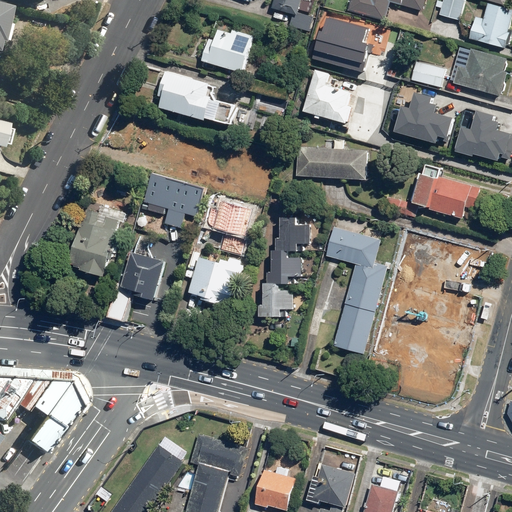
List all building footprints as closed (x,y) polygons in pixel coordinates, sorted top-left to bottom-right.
[(316,17),(302,14),(305,0),(276,0),(274,8),(295,14),(291,26),(312,32),(316,17)] [(351,0),(349,11),(387,21),(392,2),(424,11),(426,0),(351,0)] [(443,0),(440,15),(460,21),(466,0),(465,0),(443,0)] [(0,41),(2,42),(12,6),(0,2),(0,41)] [(470,39),(508,48),(511,33),(511,32),(510,32),(511,24),(511,9),(489,3),(485,18),(476,16),(470,39)] [(315,55),(367,69),(374,42),(369,41),(373,27),(330,16),(326,30),(322,29),(315,55)] [(204,61),(247,73),(257,37),(235,30),(234,34),(220,30),(216,41),(210,39),(204,61)] [(455,84),(503,96),(510,72),(505,71),(508,59),(473,49),(468,68),(459,66),(455,84)] [(424,82),(442,87),(447,69),(429,64),(424,82)] [(306,111),(350,124),(354,111),(362,113),(367,96),(328,85),(332,74),(317,70),(306,111)] [(211,118),(230,124),(235,106),(215,101),(216,97),(210,95),(213,84),(167,71),(160,96),(165,97),(162,108),(210,121),(211,118)] [(231,100),(249,106),(254,90),(235,85),(231,100)] [(406,105),(399,131),(442,142),(444,134),(453,137),(458,116),(439,111),(441,102),(434,100),(435,96),(418,91),(414,107),(406,105)] [(467,125),(461,148),(504,159),(506,152),(511,153),(511,131),(501,129),(503,120),(496,118),(498,113),(480,109),(476,128),(467,125)] [(142,164),(153,167),(165,124),(131,114),(120,152),(143,158),(142,164)] [(327,132),(346,137),(349,126),(331,121),(327,132)] [(298,176),(368,180),(370,151),(299,147),(298,176)] [(431,209),(465,218),(468,207),(477,210),(483,188),(442,176),(444,169),(428,165),(425,174),(419,173),(412,201),(432,207),(431,209)] [(186,214),(198,218),(207,189),(152,173),(144,201),(169,208),(165,222),(182,227),(186,214)] [(381,207),(415,217),(418,205),(384,195),(381,207)] [(222,249),(243,255),(255,209),(225,201),(218,227),(228,229),(222,249)] [(108,273),(110,273),(121,231),(118,230),(120,221),(125,222),(127,213),(101,207),(99,212),(88,210),(85,221),(82,221),(72,263),(83,266),(82,270),(107,276),(108,273)] [(284,309),(293,309),(293,276),(302,276),(302,244),(311,244),(310,225),(300,225),(300,217),(283,218),(283,238),(278,238),(279,250),(274,250),(275,272),(270,272),(270,283),(266,283),(266,304),(261,305),(262,317),(284,316),(284,309)] [(335,345),(365,353),(388,266),(376,263),(382,240),(335,227),(328,256),(357,264),(335,345)] [(137,294),(157,299),(167,261),(134,252),(130,266),(123,264),(109,316),(126,320),(135,289),(138,290),(137,294)] [(203,300),(234,308),(246,265),(241,264),(242,261),(230,258),(229,261),(221,259),(220,262),(200,257),(191,292),(204,296),(203,300)] [(397,274),(415,279),(417,269),(399,265),(397,274)] [(423,341),(441,347),(451,311),(454,312),(460,291),(449,287),(447,292),(428,287),(412,342),(395,337),(388,361),(415,369),(423,341)] [(494,303),(488,302),(483,317),(490,319),(494,303)] [(0,417),(11,402),(26,377),(6,375),(0,384),(0,417)] [(27,405),(44,378),(26,377),(11,402),(23,411),(27,405)] [(42,415),(66,379),(44,378),(27,405),(42,415)] [(78,406),(66,379),(42,415),(24,439),(43,452),(78,406)] [(187,511),(148,511),(184,461),(159,443),(111,511),(220,511),(230,473),(240,476),(248,446),(198,432),(190,463),(199,465),(187,511)] [(342,511),(344,507),(347,507),(356,473),(322,464),(319,477),(314,475),(307,500),(321,503),(318,511),(342,511)] [(290,510),(298,478),(265,470),(257,501),(290,510)] [(393,511),(400,490),(372,483),(364,511),(393,511)]
